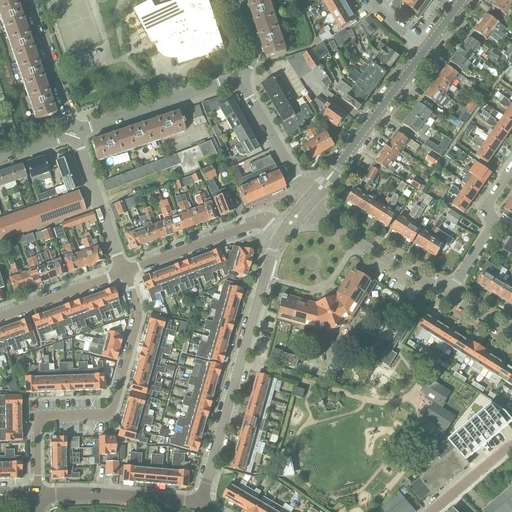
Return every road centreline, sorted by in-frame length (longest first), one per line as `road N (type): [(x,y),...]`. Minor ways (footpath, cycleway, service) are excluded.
road 1 (residential): [(37,490),(43,416),(111,414),(137,318),(123,271)]
road 2 (tertiary): [(200,502),(280,231)]
road 3 (tertiary): [(310,199),(425,50)]
road 4 (residential): [(76,134),(239,77)]
road 5 (residential): [(447,296),(330,223),(310,199)]
road 6 (residential): [(123,271),(257,223),(280,231)]
road 7 (residential): [(200,502),(37,490)]
road 8 (residential): [(123,271),(76,134)]
road 9 (residential): [(76,134),(29,0)]
road 10 (residential): [(310,199),(239,77)]
road 11 (residential): [(0,316),(123,271)]
